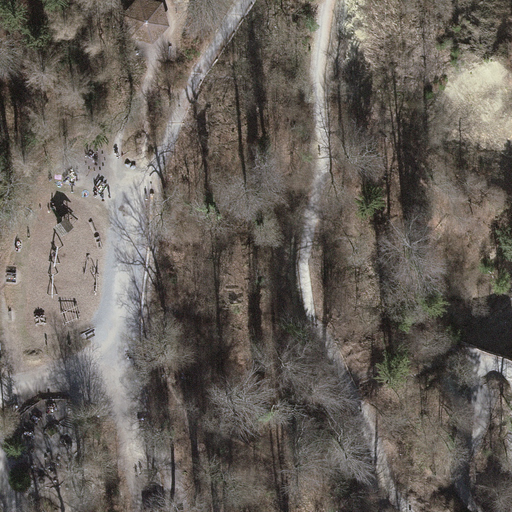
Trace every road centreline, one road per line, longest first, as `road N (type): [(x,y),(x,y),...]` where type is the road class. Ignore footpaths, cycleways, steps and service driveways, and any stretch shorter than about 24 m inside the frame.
road 1 (track): [(408,511),(312,320),(304,261),(323,156),(320,63),(330,0)]
road 2 (track): [(138,211),(109,356),(0,391)]
road 3 (track): [(245,0),(195,82),(138,211)]
road 4 (track): [(511,373),(488,364),(475,372),(479,420),(457,480),(476,511)]
